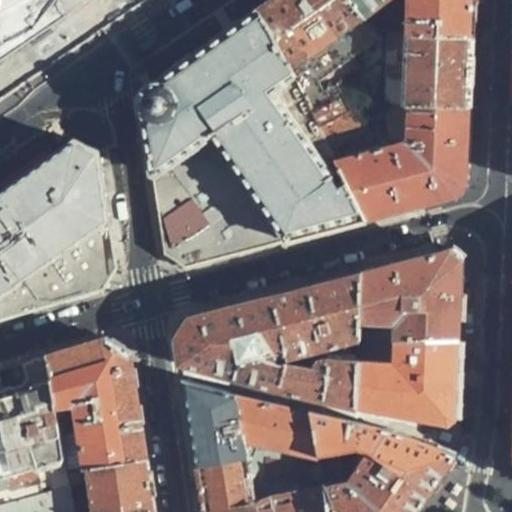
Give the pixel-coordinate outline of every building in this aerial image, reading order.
[(0,0),(0,13),(23,0),(0,0)] [(364,13),(354,0),(269,0),(259,8),(296,76),(295,77),(301,89),(378,34),(377,32),(373,26),(364,13)] [(354,0),(364,13),(382,0),(354,0)] [(475,5),(474,0),(408,0),(407,33),(474,35),(475,5)] [(296,76),(259,8),(189,58),(161,78),(161,80),(151,84),(147,86),(142,93),(141,97),(141,102),(143,109),(149,117),(144,120),(153,178),(164,254),(185,268),(295,239),(364,220),(349,181),(347,181),(335,156),(329,144),(319,124),(305,97),(301,89),(295,77),(296,76)] [(373,26),(377,32),(384,32),(377,22),(373,26)] [(385,100),(470,104),(472,66),(474,35),(407,33),(387,32),(387,35),(386,54),(385,100)] [(319,124),(356,107),(342,80),(305,97),(319,124)] [(385,105),(385,100),(372,99),(364,103),(371,120),(383,115),(379,107),(385,105)] [(349,181),(364,220),(422,205),(457,196),(466,183),(470,104),(385,100),(385,105),(391,135),(397,134),(407,132),(408,137),(398,140),(335,156),(347,181),(349,181)] [(319,124),(329,144),(365,125),(356,107),(319,124)] [(397,134),(398,140),(408,137),(407,132),(397,134)] [(77,140),(74,138),(0,191),(0,319),(103,291),(117,267),(110,218),(99,149),(77,140)] [(0,161),(0,187),(30,164),(18,148),(0,161)] [(452,248),(362,271),(364,339),(395,338),(460,337),(464,257),(452,248)] [(290,290),(276,294),(293,356),(364,339),(362,271),(290,290)] [(293,356),(276,294),(190,317),(183,329),(177,338),(182,362),(280,389),(291,361),(293,356)] [(458,378),(460,337),(395,338),(396,349),(390,349),(391,377),(400,379),(400,383),(365,374),(358,407),(423,421),(456,426),(458,378)] [(88,464),(147,455),(131,351),(108,339),(50,357),(55,395),(83,391),(86,411),(81,412),(88,464)] [(291,361),(280,389),(325,400),(358,407),(365,374),(365,359),(321,356),(319,363),(291,361)] [(55,395),(50,357),(27,363),(31,377),(27,384),(0,392),(0,502),(69,483),(66,467),(55,395)] [(244,438),(236,393),(184,379),(188,405),(197,467),(222,462),(219,442),(244,438)] [(296,407),(236,393),(244,438),(321,456),(313,411),(296,407)] [(418,511),(429,496),(456,457),(455,451),(384,427),(313,411),(321,456),(330,511),(418,511)] [(330,511),(321,456),(244,438),(219,442),(222,462),(197,467),(200,487),(204,511),(330,511)] [(155,511),(147,455),(88,464),(66,467),(69,483),(73,511),(86,511),(85,498),(91,497),(93,511),(155,511)] [(73,511),(69,483),(0,502),(0,511),(73,511)]
